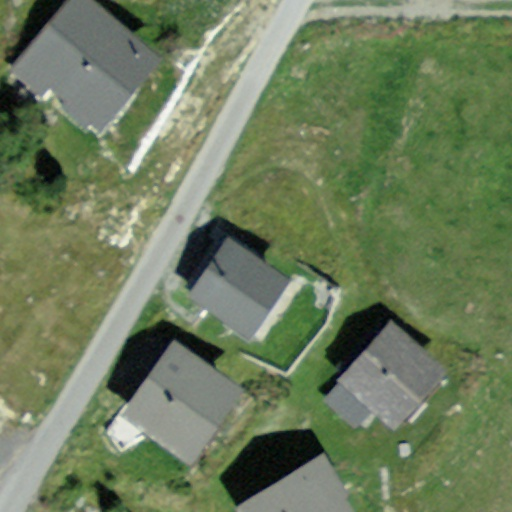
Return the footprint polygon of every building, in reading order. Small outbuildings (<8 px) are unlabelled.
[(78,0),(74,0),(18,71),(43,91),(51,81),(97,117),(147,54),(78,0)] [(247,253),(212,309),(285,354),(319,299),(247,253)] [(411,334),(373,399),(449,444),(487,379),(411,334)] [(196,360),(154,425),(227,472),(269,407),(196,360)] [(362,511),(343,476),(277,511),(362,511)]
